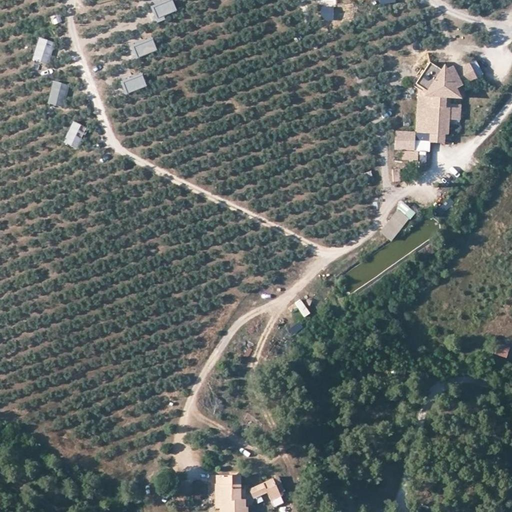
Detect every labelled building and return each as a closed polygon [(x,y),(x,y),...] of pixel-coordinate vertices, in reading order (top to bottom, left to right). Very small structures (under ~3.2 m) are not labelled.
[(350,15),(350,1),(337,1),(337,15),(350,15)] [(61,21),(58,14),(50,17),(52,24),(61,21)] [(53,42),(38,38),(31,58),(46,62),(53,42)] [(416,87),(414,131),(428,132),(443,132),(446,132),(447,116),(457,116),(457,103),(447,103),(447,96),(448,90),(453,87),(460,84),(453,70),(450,64),(445,66),(442,67),(439,66),(428,60),(412,85),(416,87)] [(467,63),(453,70),(460,84),(474,77),(467,63)] [(67,84),(52,81),(46,102),(62,106),(67,84)] [(448,90),(447,96),(458,97),(453,87),(448,90)] [(85,128),(71,122),(63,140),(77,146),(85,128)] [(413,130),(394,129),(393,147),(412,148),(413,139),(413,130)] [(443,132),(428,132),(427,140),(413,139),(412,148),(427,149),(428,141),(442,141),(443,132)] [(418,151),(402,151),(402,159),(418,160),(418,151)] [(439,215),(452,201),(446,196),(434,210),(439,215)] [(391,239),(408,218),(395,209),(379,230),(391,239)] [(300,316),(306,314),(300,298),(294,300),(300,316)] [(509,347),(497,344),(494,354),(506,358),(509,347)] [(214,473),(214,486),(218,486),(218,506),(218,511),(246,511),(247,502),(243,502),(243,496),(238,496),(238,486),(238,473),(214,473)] [(277,475),(271,478),(278,492),(283,489),(277,475)] [(271,477),(247,489),(252,498),(265,491),(270,499),(280,494),(278,492),(271,478),(271,477)]
